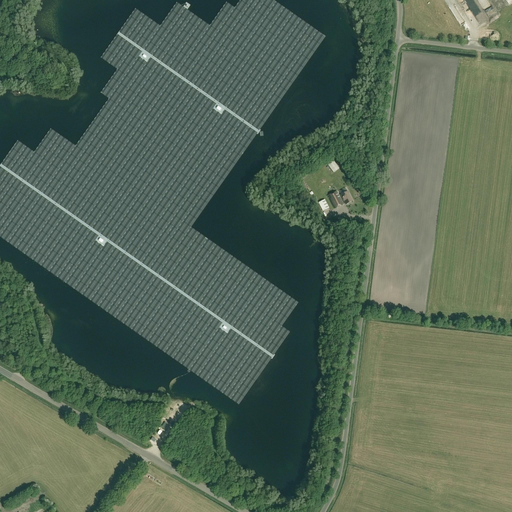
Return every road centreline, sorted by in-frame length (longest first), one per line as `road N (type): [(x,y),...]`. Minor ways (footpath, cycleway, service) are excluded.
road 1 (unclassified): [(323,511),(342,459),(398,39)]
road 2 (unclassified): [(244,511),(0,368)]
